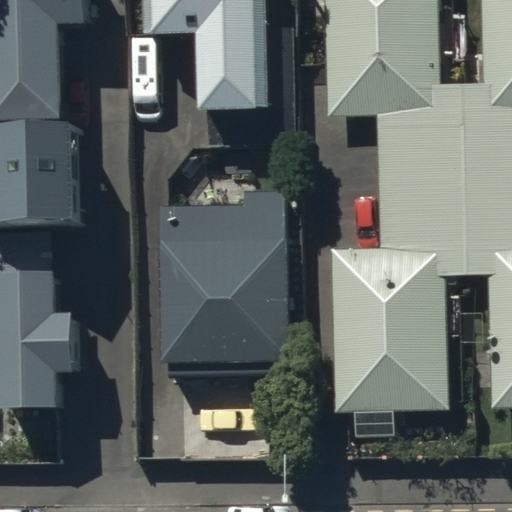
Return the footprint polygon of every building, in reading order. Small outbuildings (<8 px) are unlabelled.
[(0,0),(0,108),(62,107),(61,15),(89,14),(88,0),(0,0)] [(273,0),(148,0),(148,23),(203,23),(204,96),(211,96),(211,138),(296,137),(295,25),(273,25),(273,0)] [(381,262),(335,262),(338,428),(453,426),(450,295),(494,294),(497,425),(511,425),(511,0),(483,0),(485,95),(445,96),(443,0),(326,0),(329,132),(378,131),(381,262)] [(0,225),(83,223),(79,111),(0,113),(0,225)] [(249,207),(167,208),(168,365),(291,364),(291,192),(249,192),(249,207)] [(63,312),(59,261),(0,259),(0,325),(1,325),(2,408),(62,407),(62,373),(78,373),(78,312),(63,312)]
